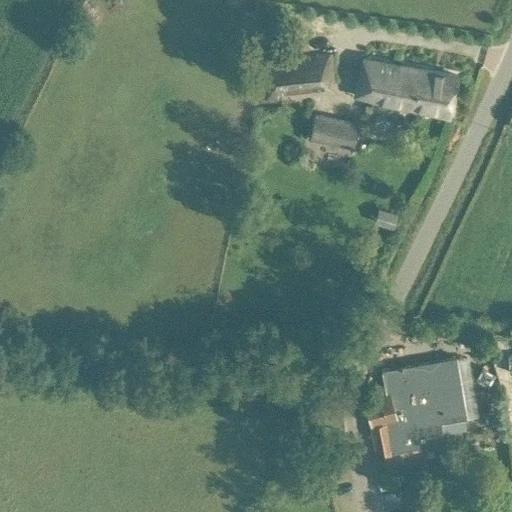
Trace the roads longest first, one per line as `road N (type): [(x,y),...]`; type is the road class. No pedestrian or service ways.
road 1 (unclassified): [(368,511),(352,417),(357,376),(511,52)]
road 2 (track): [(357,376),(310,372),(275,390),(127,384),(0,365)]
